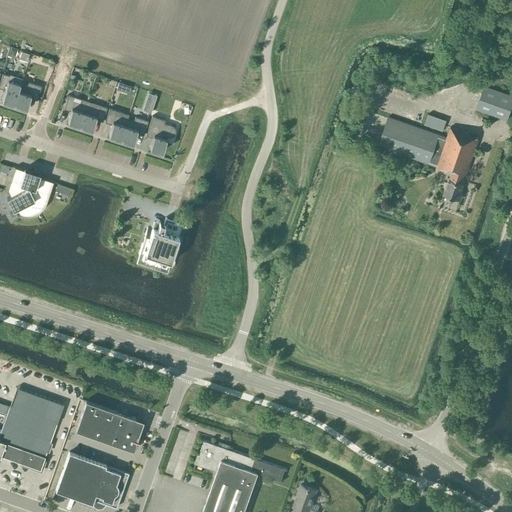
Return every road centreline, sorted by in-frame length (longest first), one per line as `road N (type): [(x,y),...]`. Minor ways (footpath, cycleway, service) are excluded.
road 1 (unclassified): [(230,373),(252,299),(246,206),(272,128),(265,57),(283,0)]
road 2 (unclassified): [(431,454),(511,218)]
road 3 (tertiary): [(431,454),(335,408),(230,373)]
road 4 (tertiary): [(188,360),(0,299)]
road 5 (residential): [(0,131),(179,189)]
road 6 (unclassified): [(135,511),(188,360)]
